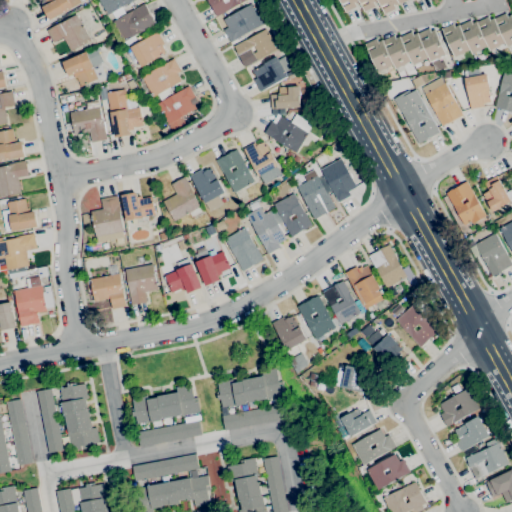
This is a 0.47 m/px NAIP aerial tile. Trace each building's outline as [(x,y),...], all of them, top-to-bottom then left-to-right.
[(49,20),(42,7),(46,4),(44,1),(46,0),(80,0),(81,2),(71,7),(71,8),(49,20)] [(116,18),(112,12),(107,15),(98,0),(133,0),(121,7),(125,13),(116,18)] [(244,0),(216,17),(206,0),(244,0)] [(384,14),(378,1),(374,3),(375,6),(364,11),(359,2),(355,4),(356,7),(345,12),(339,0),(418,0),(416,1),(415,0),(407,0),(398,4),(398,3),(394,5),(395,9),(384,14)] [(230,42),(223,30),(227,27),(223,19),(251,3),(263,24),(230,42)] [(127,48),(124,41),(123,42),(112,21),(143,4),(155,25),(143,31),(134,36),(137,42),(127,48)] [(454,57),(441,28),(452,23),(454,27),(459,24),(459,25),(474,18),(476,22),(488,16),(489,20),(493,18),(494,18),(505,13),(507,16),(511,14),(511,16),(511,44),(507,47),(505,43),(498,46),(499,47),(496,48),(496,47),(489,50),(487,46),(481,49),(481,50),(479,51),(478,50),(471,53),(470,50),(463,53),(464,53),(461,54),(454,57)] [(71,51),(62,37),(53,42),(46,30),(61,22),(62,22),(76,14),(90,40),(71,51)] [(245,66),(238,55),(236,51),(233,46),(244,40),(245,40),(252,36),(250,33),(254,30),(253,29),(271,19),(276,29),(275,29),(278,34),(274,37),(271,31),(268,33),(276,49),(245,66)] [(378,72),(365,43),(376,38),(378,42),(382,40),(394,35),(395,38),(399,36),(400,37),(411,31),(413,35),(417,33),(429,28),(430,31),(434,29),(446,54),(439,57),(439,58),(437,59),(437,58),(436,59),(438,63),(432,66),(428,58),(421,61),(422,62),(420,63),(419,62),(420,66),(415,68),(413,65),(411,61),(405,64),(405,65),(402,66),(402,65),(395,69),(393,65),(387,68),(385,69),(384,69),(378,72)] [(141,67),(130,47),(157,32),(164,43),(161,45),(164,49),(163,50),(165,54),(141,67)] [(105,50),(102,44),(110,39),(114,46),(105,50)] [(80,86),(77,77),(74,78),(73,74),(68,76),(62,62),(86,51),(87,54),(93,51),(98,63),(99,62),(105,75),(97,78),(97,79),(80,86)] [(260,92),(253,80),(256,78),(252,71),(264,64),(263,64),(276,56),(278,60),(285,56),(292,68),(285,72),(287,76),(260,92)] [(445,67),(442,60),(448,57),(452,63),(445,67)] [(161,101),(157,95),(152,97),(141,77),(173,58),(180,71),(176,73),(181,81),(169,87),(173,94),(161,101)] [(425,67),(422,62),(427,59),(430,65),(425,67)] [(470,109),(464,78),(465,78),(463,71),(479,68),(480,75),(487,74),(489,88),(488,89),(490,102),(483,103),(483,107),(470,109)] [(442,78),(440,73),(446,70),(448,76),(442,78)] [(511,110),(504,109),(494,107),(503,71),(511,73),(511,110)] [(119,84),(116,78),(128,73),(131,77),(124,81),(119,84)] [(442,126),(435,114),(424,94),(444,82),(462,114),(442,126)] [(171,131),(156,104),(189,86),(198,102),(193,104),(195,108),(181,117),(185,123),(171,131)] [(276,109),(276,107),(270,108),(270,95),(279,94),(278,87),(299,86),(299,95),(299,107),(276,109)] [(115,138),(107,99),(101,100),(99,88),(105,87),(106,93),(125,89),(126,98),(140,95),(141,103),(135,104),(135,107),(139,107),(142,125),(132,127),(133,129),(129,130),(130,135),(115,138)] [(418,144),(393,98),(408,90),(410,92),(415,89),(439,132),(418,144)] [(0,124),(0,93),(12,91),(15,105),(4,107),(7,123),(0,124)] [(91,142),(89,132),(74,135),(70,112),(99,106),(102,122),(104,121),(106,130),(105,131),(106,139),(91,142)] [(295,153),(264,133),(271,121),(272,121),(277,114),(290,122),(295,114),(312,124),(307,132),(308,133),(295,153)] [(164,136),(161,130),(167,126),(171,132),(164,136)] [(0,161),(0,131),(12,129),(14,139),(16,138),(17,142),(21,141),(24,157),(0,161)] [(264,184),(259,176),(258,176),(243,149),(255,142),(256,145),(259,143),(260,143),(264,141),(270,153),(271,152),(278,165),(276,166),(281,175),(264,184)] [(234,193),(215,160),(232,151),(232,152),(236,149),(254,181),(234,193)] [(291,158),(285,155),(288,150),(294,154),(291,158)] [(319,165),(316,159),(323,155),(326,161),(319,165)] [(338,202),(320,169),(340,158),(341,160),(347,157),(350,163),(345,166),(356,187),(348,191),(350,196),(338,202)] [(0,196),(0,166),(8,165),(8,163),(25,160),(28,176),(18,178),(21,193),(0,196)] [(209,211),(205,203),(189,175),(202,169),(203,171),(210,167),(217,180),(218,179),(225,192),(218,196),(223,203),(209,211)] [(315,218),(297,186),(298,186),(295,180),(304,175),(302,173),(312,168),(317,176),(319,178),(323,176),(331,192),(327,194),(335,207),(329,210),(315,218)] [(492,212),(488,205),(488,206),(482,194),(488,190),(484,182),(496,176),(498,180),(499,180),(510,201),(500,207),(492,212)] [(174,221),(163,201),(176,193),(171,184),(184,177),(194,193),(192,194),(200,206),(199,207),(201,211),(191,217),(189,213),(174,221)] [(464,225),(452,205),(446,193),(449,191),(452,189),(453,189),(459,185),(466,181),(485,216),(471,223),(470,221),(464,225)] [(132,225),(131,219),(126,221),(121,195),(136,192),(137,197),(141,196),(141,198),(151,196),(153,204),(157,204),(158,209),(154,210),(155,214),(146,216),(147,222),(132,225)] [(291,237),(273,204),(294,193),(305,213),(305,212),(312,225),(291,237)] [(97,243),(96,237),(95,237),(90,211),(102,209),(100,199),(117,195),(120,211),(119,211),(123,231),(122,231),(123,237),(97,243)] [(12,231),(12,230),(5,231),(1,211),(8,209),(7,202),(25,198),(27,208),(29,208),(29,212),(34,211),(37,226),(12,231)] [(268,254),(246,215),(260,207),(263,214),(270,210),(272,213),(276,210),(282,221),(278,224),(286,239),(278,243),(280,247),(268,254)] [(218,231),(214,224),(222,220),(226,227),(218,231)] [(511,251),(499,228),(511,220),(511,251)] [(207,235),(204,228),(211,224),(215,232),(207,235)] [(242,271),(235,259),(236,259),(224,239),(244,227),(256,247),(263,259),(242,271)] [(7,270),(5,262),(0,262),(0,238),(5,237),(6,240),(15,238),(15,237),(34,233),(36,248),(26,250),(28,266),(7,270)] [(492,276),(485,264),(474,244),(495,233),(511,264),(501,271),(497,274),(496,274),(492,276)] [(180,250),(177,242),(183,240),(187,248),(180,250)] [(386,288),(375,268),(368,256),(380,249),(379,249),(383,246),(384,247),(388,244),(395,256),(406,276),(386,288)] [(474,257),(469,248),(474,245),(479,254),(474,257)] [(205,286),(195,262),(196,261),(194,255),(198,253),(196,250),(204,246),(206,250),(207,253),(210,253),(211,256),(223,251),(230,268),(221,272),(222,274),(217,276),(219,280),(205,286)] [(187,293),(185,289),(181,291),(181,289),(172,293),(164,275),(179,269),(176,263),(185,259),(188,265),(191,263),(201,288),(187,293)] [(131,305),(124,269),(152,264),(157,289),(145,292),(147,302),(131,305)] [(112,309),(110,298),(94,301),(90,279),(110,275),(108,267),(116,265),(117,273),(119,273),(125,306),(112,309)] [(20,326),(13,291),(30,287),(28,277),(37,275),(36,268),(46,266),(48,275),(38,277),(40,285),(41,285),(42,292),(51,291),(54,306),(45,307),(46,311),(33,313),(35,323),(20,326)] [(378,309),(374,303),(365,309),(344,273),(357,266),(359,270),(367,266),(381,290),(383,292),(382,293),(383,294),(381,294),(384,298),(382,299),(386,305),(378,309)] [(340,324),(322,292),(334,285),(333,285),(338,283),(342,281),(360,312),(340,324)] [(315,339),(297,306),(313,297),(314,298),(317,296),(331,319),(335,317),(339,323),(334,326),(335,327),(315,339)] [(419,347),(395,319),(419,298),(428,308),(422,314),(437,332),(419,347)] [(0,330),(0,303),(11,302),(15,327),(0,330)] [(287,350),(271,323),(283,316),(285,319),(288,317),(288,318),(292,315),(299,327),(299,326),(306,339),(287,350)] [(366,338),(360,331),(368,325),(373,331),(366,338)] [(386,363),(373,348),(374,347),(367,339),(377,330),(384,338),(389,333),(396,342),(402,349),(386,363)] [(361,343),(357,338),(360,335),(365,340),(361,343)] [(298,371),(291,358),(301,353),(308,365),(298,371)] [(369,394),(341,387),(342,385),(334,383),(337,371),(344,372),(346,365),(360,368),(358,377),(372,381),(369,394)] [(230,407),(230,406),(222,407),(220,399),(217,400),(216,392),(219,391),(217,382),(232,379),(232,383),(242,381),(242,380),(262,376),(261,370),(275,368),(278,382),(282,381),(284,394),(279,395),(280,396),(270,398),(271,399),(266,400),(266,399),(246,403),(247,404),(236,406),(236,405),(232,405),(232,407),(230,407)] [(71,451),(68,436),(67,436),(67,433),(68,433),(64,413),(63,414),(61,403),(62,402),(61,399),(60,399),(60,397),(61,396),(59,388),(67,387),(66,384),(75,383),(76,385),(84,384),(87,398),(84,399),(86,409),(88,408),(91,428),(96,427),(99,443),(85,445),(86,448),(71,451)] [(145,424),(145,422),(136,424),(135,416),(132,417),(132,412),(134,412),(132,398),(147,395),(148,399),(157,397),(157,396),(176,392),(175,387),(191,384),(193,398),(197,397),(200,412),(184,415),(184,416),(181,417),(181,415),(161,419),(162,420),(151,422),(151,421),(147,422),(148,423),(145,424)] [(454,393),(452,387),(457,385),(460,390),(454,393)] [(48,453),(36,391),(51,388),(62,450),(48,453)] [(446,426),(439,414),(443,412),(439,404),(467,388),(474,400),(479,397),(483,406),(446,426)] [(18,465),(6,402),(20,399),(32,462),(18,465)] [(225,430),(222,416),(284,404),(286,418),(225,430)] [(342,438),(337,428),(343,425),(340,418),(350,412),(350,413),(358,408),(361,414),(369,410),(375,422),(371,424),(371,425),(351,437),(349,434),(342,438)] [(0,473),(0,414),(11,471),(0,473)] [(461,451),(454,439),(457,438),(455,435),(456,435),(453,430),(465,424),(465,423),(478,416),(489,435),(461,451)] [(139,447),(137,432),(198,420),(201,435),(139,447)] [(362,465),(351,445),(380,429),(384,437),(389,434),(395,447),(362,465)] [(475,479),(465,458),(477,452),(498,442),(508,463),(487,473),(488,473),(475,479)] [(135,481),(132,466),(195,454),(198,469),(135,481)] [(377,490),(366,470),(394,454),(399,462),(403,459),(410,472),(377,490)] [(272,511),(262,459),(277,456),(286,511),(272,511)] [(237,511),(237,510),(241,510),(239,500),(238,500),(234,480),(229,481),(226,466),(240,464),(239,460),(254,458),(257,475),(261,496),(262,496),(264,506),(263,507),(264,510),(265,510),(265,511),(237,511)] [(511,499),(505,503),(501,493),(492,497),(485,482),(511,469),(511,499)] [(136,511),(132,489),(147,487),(147,486),(188,478),(188,477),(191,477),(190,471),(196,470),(197,477),(207,475),(210,490),(206,491),(209,504),(194,507),(193,499),(187,501),(186,499),(179,501),(179,504),(169,505),(169,504),(162,506),(152,508),(152,511),(136,511)] [(81,511),(80,503),(81,502),(80,499),(79,499),(79,496),(80,496),(78,488),(85,487),(85,484),(94,482),(95,485),(99,484),(102,498),(103,497),(105,511),(81,511)] [(404,511),(389,511),(382,497),(415,482),(417,485),(425,503),(421,505),(423,509),(416,511),(415,510),(414,510),(413,508),(404,511)] [(0,511),(0,487),(13,485),(16,503),(17,503),(18,511),(0,511)] [(27,511),(23,490),(37,488),(41,511),(27,511)] [(59,511),(55,491),(70,488),(74,511),(59,511)]
